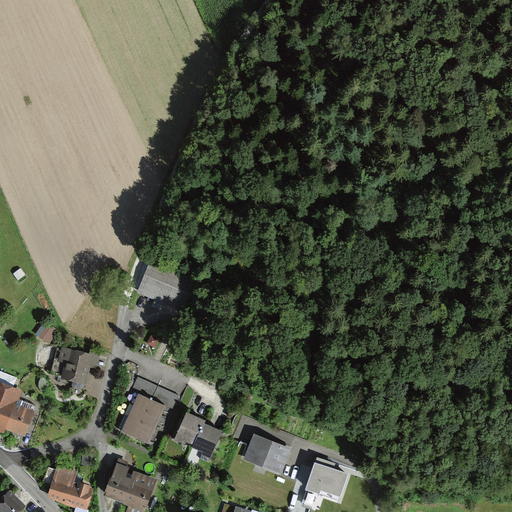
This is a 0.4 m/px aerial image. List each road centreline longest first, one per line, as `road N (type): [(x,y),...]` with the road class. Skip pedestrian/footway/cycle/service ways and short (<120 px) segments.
road 1 (residential): [(90,429),(127,288),(191,127),(265,0)]
road 2 (track): [(511,140),(413,186),(209,320),(123,322)]
road 3 (residential): [(379,511),(375,488),(353,461),(243,422)]
